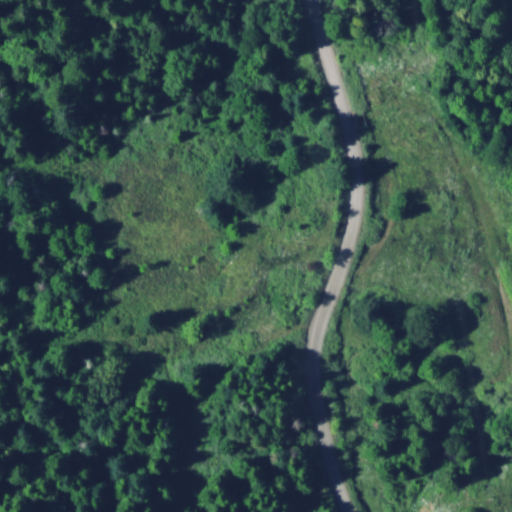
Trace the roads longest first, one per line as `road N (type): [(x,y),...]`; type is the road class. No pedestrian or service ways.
road 1 (residential): [(343,511),(308,365),(346,247),(354,173),(309,0)]
road 2 (track): [(345,125),(394,105),(432,115),(465,173),(511,333)]
